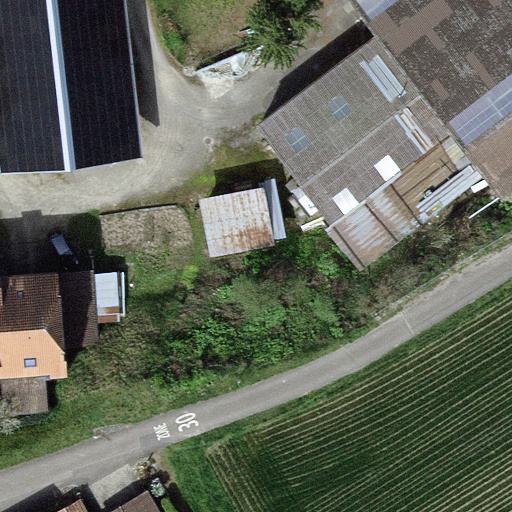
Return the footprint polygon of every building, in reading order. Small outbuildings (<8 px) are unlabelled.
[(94,0),(8,0),(25,151),(110,142),(94,0)] [(511,0),(402,0),(371,24),(383,41),(352,64),(350,75),(353,79),(271,142),(362,261),(482,171),(487,179),(511,160),(511,0)] [(259,191),(205,201),(214,250),(269,240),(259,191)] [(90,276),(0,282),(0,363),(48,360),(49,373),(65,372),(62,343),(93,330),(90,276)] [(45,406),(43,376),(2,379),(5,409),(45,406)] [(155,511),(144,492),(110,511),(94,511),(91,511),(66,511),(63,506),(49,511),(155,511)]
